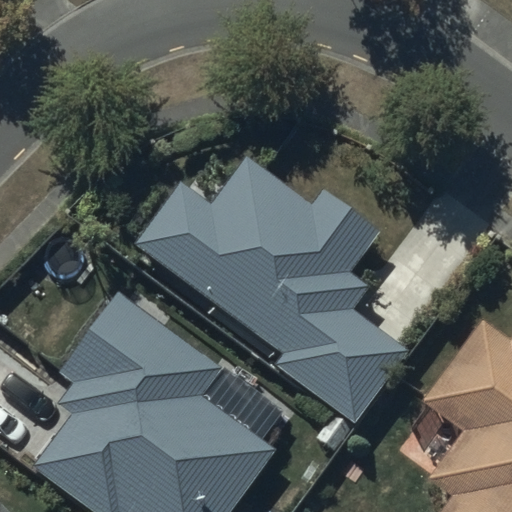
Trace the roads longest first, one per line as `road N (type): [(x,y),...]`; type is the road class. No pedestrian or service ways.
road 1 (residential): [(208,0),(167,8),(80,51),(0,124)]
road 2 (residential): [(511,112),(363,17),(294,0)]
